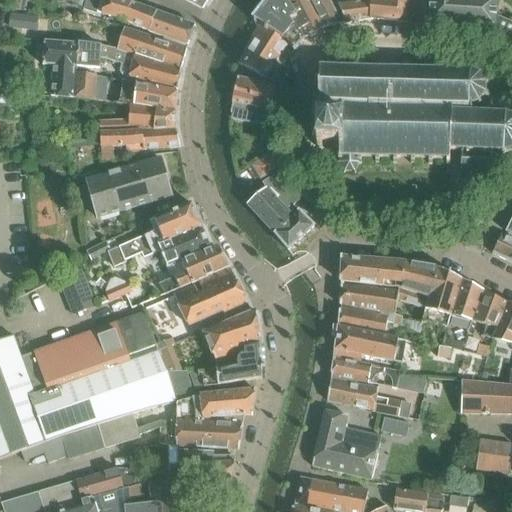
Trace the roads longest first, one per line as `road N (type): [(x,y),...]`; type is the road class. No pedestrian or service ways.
road 1 (residential): [(268,288),(216,213),(192,132),(199,59),(226,0)]
road 2 (residential): [(414,44),(340,43),(307,65),(304,149),(329,244)]
road 3 (residential): [(285,511),(325,360),(329,244)]
road 4 (residential): [(238,511),(280,361),(279,309),(268,288)]
road 5 (residential): [(329,244),(448,257)]
